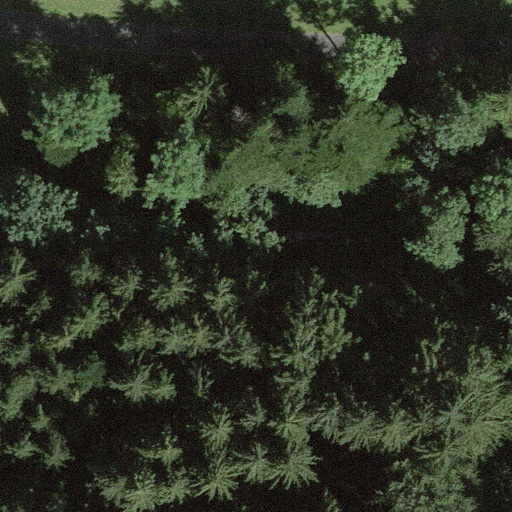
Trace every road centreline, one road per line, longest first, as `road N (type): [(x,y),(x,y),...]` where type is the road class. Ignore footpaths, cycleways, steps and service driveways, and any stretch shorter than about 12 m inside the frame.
road 1 (residential): [(511,47),(108,25),(0,10)]
road 2 (track): [(154,511),(382,476),(511,469)]
